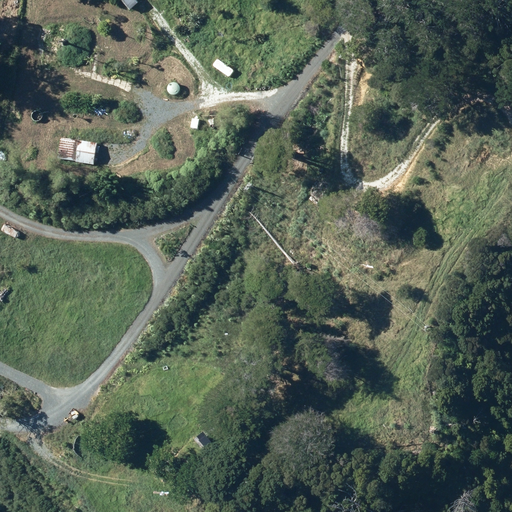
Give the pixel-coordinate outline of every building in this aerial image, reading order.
[(137,0),(122,0),(131,10),(139,2),(137,0)] [(97,19),(48,13),(46,29),(41,28),(40,35),(44,35),(41,60),(88,66),(91,38),(94,38),(97,19)] [(218,57),(213,64),(229,77),(234,70),(218,57)] [(92,90),(107,94),(113,74),(92,69),(91,73),(69,67),(65,84),(87,90),(89,82),(94,83),(92,90)] [(184,125),(182,118),(166,124),(168,130),(184,125)] [(201,154),(211,144),(202,135),(192,145),(201,154)] [(76,137),(60,136),(59,158),(75,159),(76,137)] [(92,140),(79,139),(77,162),(96,164),(98,146),(92,146),(92,140)] [(178,170),(177,159),(154,160),(155,172),(178,170)]
